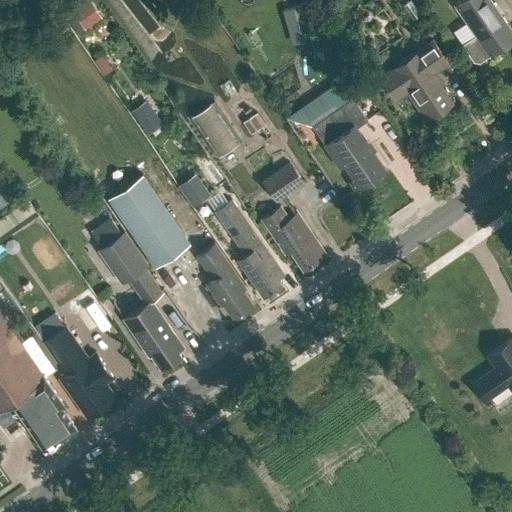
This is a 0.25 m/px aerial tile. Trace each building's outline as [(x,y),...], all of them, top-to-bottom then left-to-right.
[(308,27),(302,4),(294,6),(292,0),(285,0),(279,2),(287,33),(308,27)] [(459,0),(454,4),(475,35),(462,44),(473,60),(479,61),(489,54),(489,55),(511,38),(511,30),(490,0),(459,0)] [(102,2),(83,11),(88,21),(107,12),(102,2)] [(407,90),(427,119),(451,101),(431,73),(447,62),(431,40),(380,76),(396,98),(407,90)] [(352,96),(328,113),(341,131),(324,143),(355,187),(384,167),(356,127),(367,118),(352,96)] [(189,117),(216,157),(239,142),(211,102),(189,117)] [(260,181),(275,201),(303,181),(288,160),(260,181)] [(209,195),(194,173),(176,186),(191,207),(209,195)] [(190,241),(142,174),(109,197),(156,265),(190,241)] [(29,197),(11,209),(22,225),(39,213),(29,197)] [(235,259),(262,298),(283,285),(264,257),(269,254),(232,199),(213,212),(242,254),(235,259)] [(290,248),(303,267),(320,256),(316,251),(322,247),(297,211),(290,216),(280,200),(259,214),(270,230),(285,251),(290,248)] [(98,248),(122,282),(128,277),(145,302),(123,317),(148,355),(151,353),(161,368),(181,354),(178,349),(183,345),(173,331),(169,333),(166,328),(169,326),(151,299),(162,292),(144,266),(147,264),(124,230),(121,232),(112,219),(92,232),(101,246),(98,248)] [(213,277),(207,282),(221,302),(224,301),(234,315),(252,302),(242,288),(245,286),(214,241),(197,253),(213,277)] [(0,406),(10,399),(44,448),(59,438),(59,437),(76,426),(61,405),(64,403),(0,311),(0,406)] [(65,324),(58,329),(43,339),(66,371),(59,376),(86,415),(115,395),(105,381),(113,375),(95,351),(88,356),(65,324)] [(511,336),(487,354),(496,366),(472,383),(488,405),(492,401),(489,396),(508,383),(511,388),(511,336)]
